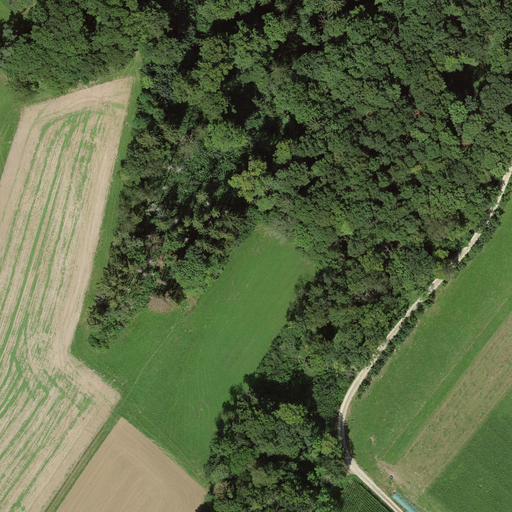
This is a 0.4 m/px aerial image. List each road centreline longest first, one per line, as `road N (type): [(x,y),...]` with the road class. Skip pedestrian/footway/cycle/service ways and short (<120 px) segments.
road 1 (track): [(396,511),(349,465),(342,411),(374,354),(482,233),(511,162)]
road 2 (track): [(44,511),(182,306),(173,296),(226,222),(231,200)]
